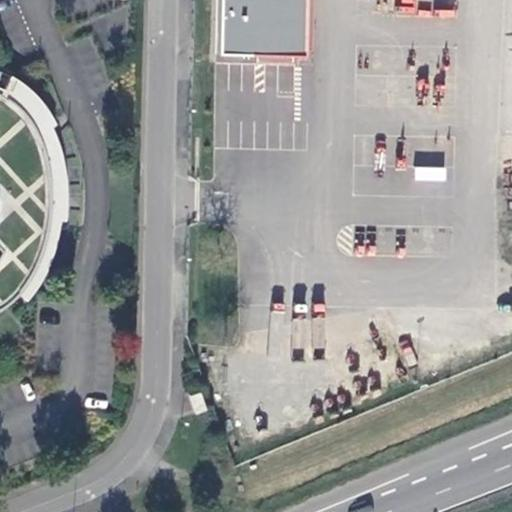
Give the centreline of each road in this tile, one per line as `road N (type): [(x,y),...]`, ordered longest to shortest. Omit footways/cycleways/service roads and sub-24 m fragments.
road 1 (unclassified): [(19,511),(119,464),(154,400),(163,0)]
road 2 (trunk): [(511,463),(386,511)]
